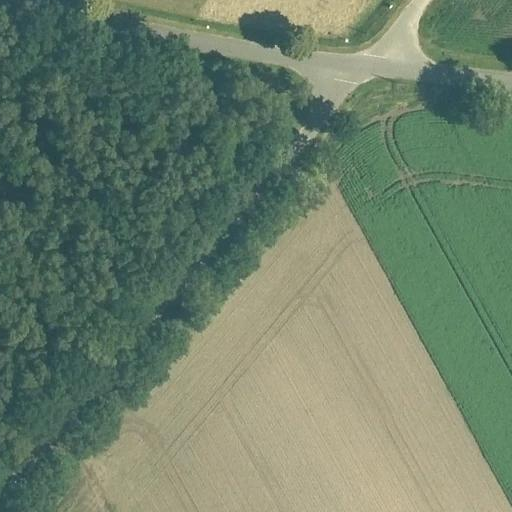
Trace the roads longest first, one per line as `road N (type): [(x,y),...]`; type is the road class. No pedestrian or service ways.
road 1 (residential): [(361,68),(0,479)]
road 2 (tertiary): [(361,68),(31,0)]
road 3 (tertiary): [(511,82),(361,68)]
